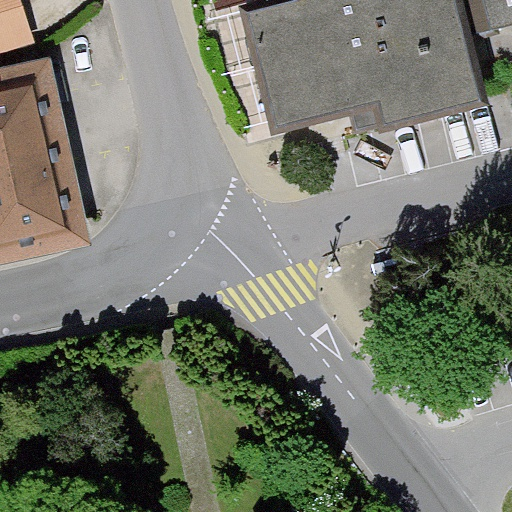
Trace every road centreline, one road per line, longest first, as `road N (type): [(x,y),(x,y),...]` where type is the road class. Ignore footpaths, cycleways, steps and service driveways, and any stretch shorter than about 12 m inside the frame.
road 1 (tertiary): [(189,214),(221,237),(271,295),(439,511)]
road 2 (tertiary): [(189,214),(143,0)]
road 3 (tertiary): [(0,304),(93,280),(141,257),(189,214)]
